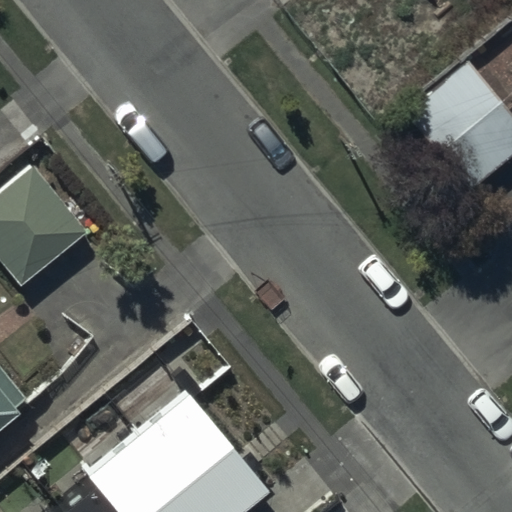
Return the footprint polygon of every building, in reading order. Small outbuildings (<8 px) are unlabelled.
[(511,0),(444,0),(474,36),(511,4),(511,0)] [(511,144),(511,110),(462,51),(397,105),(464,185),(511,144)] [(29,157),(0,180),(0,259),(15,279),(83,226),(29,157)] [(0,416),(16,404),(11,397),(22,389),(0,361),(0,416)] [(181,380),(19,511),(241,511),(270,488),(181,380)]
